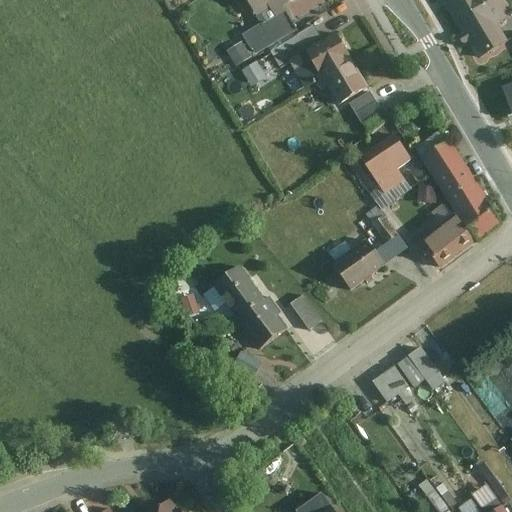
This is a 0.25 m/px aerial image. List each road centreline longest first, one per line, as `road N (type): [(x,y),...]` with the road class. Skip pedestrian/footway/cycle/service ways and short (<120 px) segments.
road 1 (residential): [(511,242),(221,455),(89,477),(0,511)]
road 2 (tertiary): [(511,196),(396,0)]
